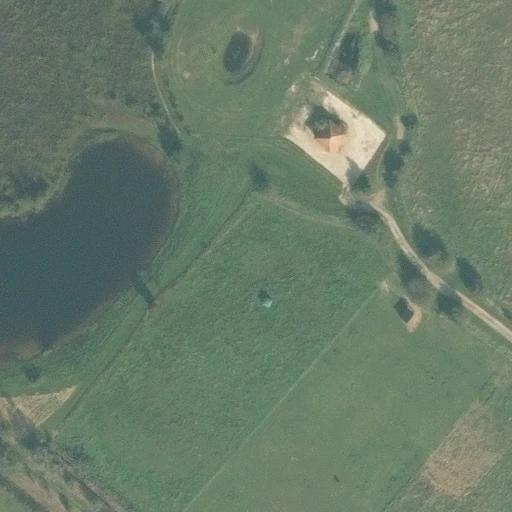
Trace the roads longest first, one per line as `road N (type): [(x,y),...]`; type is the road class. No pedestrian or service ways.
road 1 (track): [(381,0),(380,34),(403,109),(378,207),(341,200),(258,158),(186,137),(156,68),(174,0)]
road 2 (track): [(378,207),(426,277),(511,340)]
